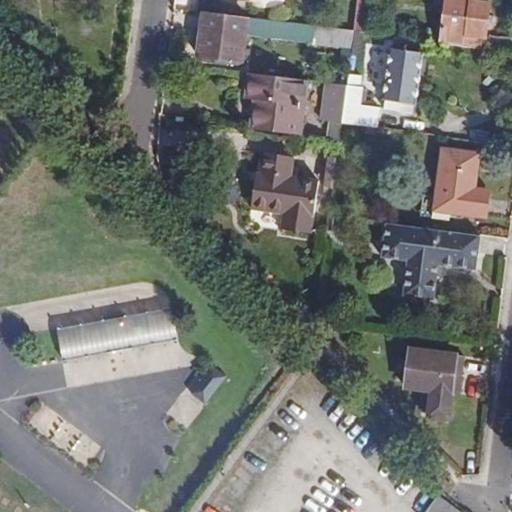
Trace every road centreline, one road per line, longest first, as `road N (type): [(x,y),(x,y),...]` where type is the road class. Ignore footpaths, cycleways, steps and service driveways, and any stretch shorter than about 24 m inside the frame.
road 1 (residential): [(511,347),(489,511)]
road 2 (residential): [(157,0),(136,157)]
